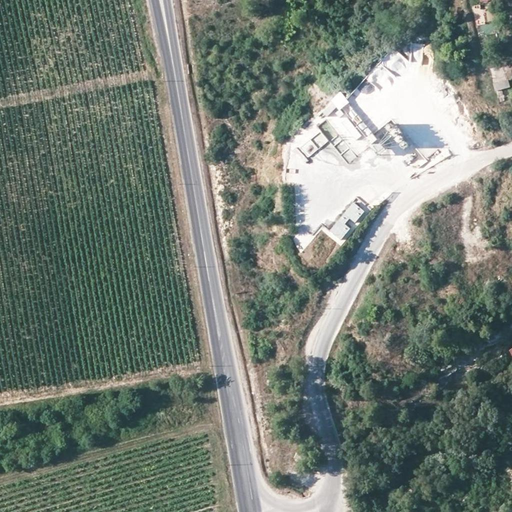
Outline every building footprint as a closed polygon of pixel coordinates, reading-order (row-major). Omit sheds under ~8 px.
[(410,44),(410,65),(433,65),(433,44),(410,44)] [(496,85),(499,104),(510,102),(506,83),(496,85)] [(374,135),(373,136),(343,96),(322,112),(327,120),(318,126),(348,165),(371,148),(379,159),(387,153),(374,135)] [(304,147),(308,152),(316,146),(311,141),(304,147)] [(358,198),(328,236),(342,247),(372,209),(358,198)] [(317,233),(301,240),(310,263),(326,256),(317,233)]
